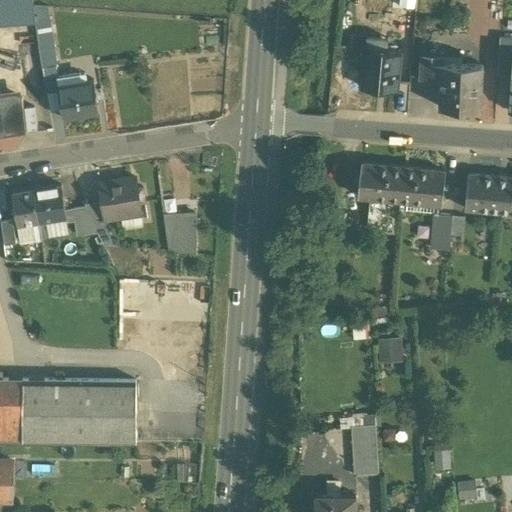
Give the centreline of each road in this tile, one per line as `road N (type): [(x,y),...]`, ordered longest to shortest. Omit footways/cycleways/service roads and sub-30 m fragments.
road 1 (primary): [(231,511),(260,129)]
road 2 (residential): [(0,166),(260,129)]
road 3 (residential): [(260,129),(511,143)]
road 4 (unknown): [(29,161),(33,343)]
road 5 (primary): [(260,129),(265,0)]
